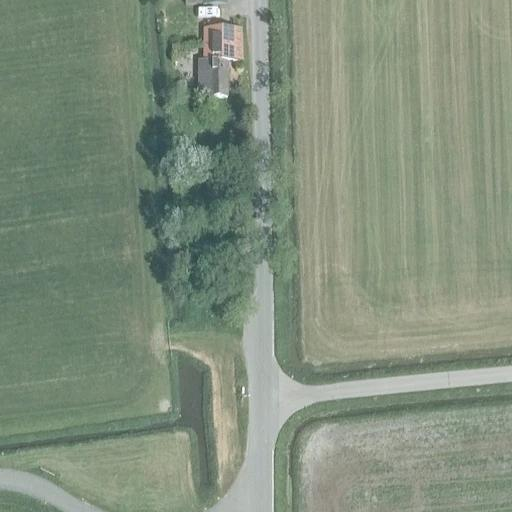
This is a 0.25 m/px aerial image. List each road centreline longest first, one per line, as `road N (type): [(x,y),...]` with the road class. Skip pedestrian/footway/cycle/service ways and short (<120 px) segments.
road 1 (unclassified): [(264,398),(255,0)]
road 2 (unclassified): [(264,398),(511,370)]
